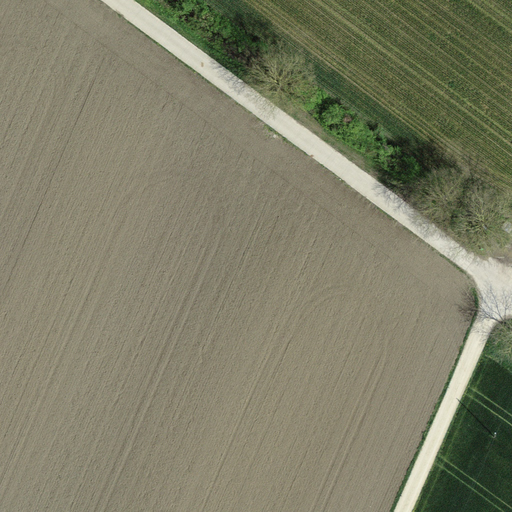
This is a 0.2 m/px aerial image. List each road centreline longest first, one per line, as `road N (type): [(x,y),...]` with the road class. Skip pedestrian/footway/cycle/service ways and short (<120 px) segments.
road 1 (unclassified): [(502,284),(118,0)]
road 2 (track): [(502,284),(403,511)]
